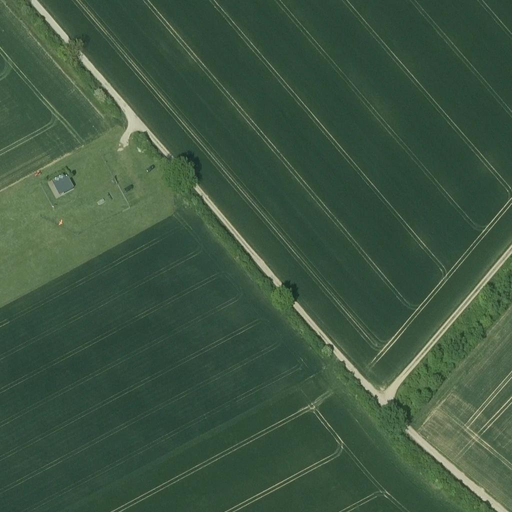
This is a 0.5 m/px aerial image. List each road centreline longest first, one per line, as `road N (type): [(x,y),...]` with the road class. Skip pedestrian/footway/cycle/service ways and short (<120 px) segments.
road 1 (track): [(381,402),(30,0)]
road 2 (track): [(511,251),(381,402)]
road 3 (track): [(381,402),(501,511)]
